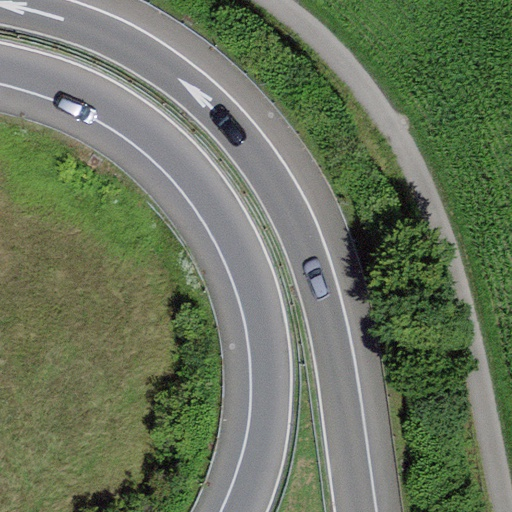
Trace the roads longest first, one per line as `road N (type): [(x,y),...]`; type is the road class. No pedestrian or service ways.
road 1 (trunk): [(357,511),(321,287),(303,233),(258,152),(193,83),(149,52),(98,25),(10,0)]
road 2 (track): [(269,0),(378,108),(447,240),(501,511)]
road 3 (trunk): [(0,70),(128,126),(197,188),(226,233),(248,282),(265,358),(261,441),(237,511)]
